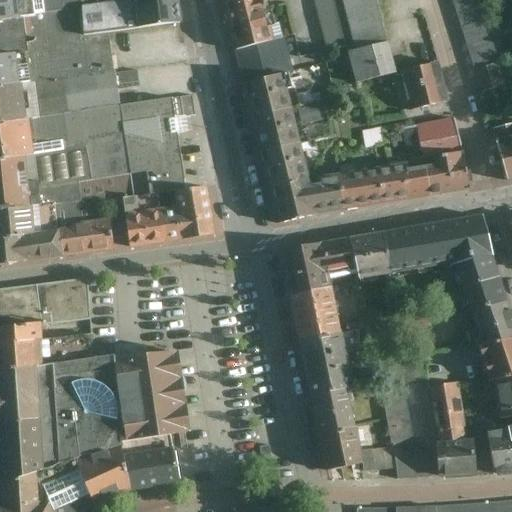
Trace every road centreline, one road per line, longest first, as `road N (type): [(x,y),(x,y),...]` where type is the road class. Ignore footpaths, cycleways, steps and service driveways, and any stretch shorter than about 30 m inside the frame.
road 1 (residential): [(310,496),(257,242)]
road 2 (residential): [(0,277),(257,242)]
road 3 (residential): [(257,242),(204,0)]
road 4 (residential): [(257,242),(493,201)]
road 5 (residential): [(493,201),(438,0)]
road 6 (residential): [(310,496),(511,488)]
road 7 (residential): [(169,503),(310,496)]
